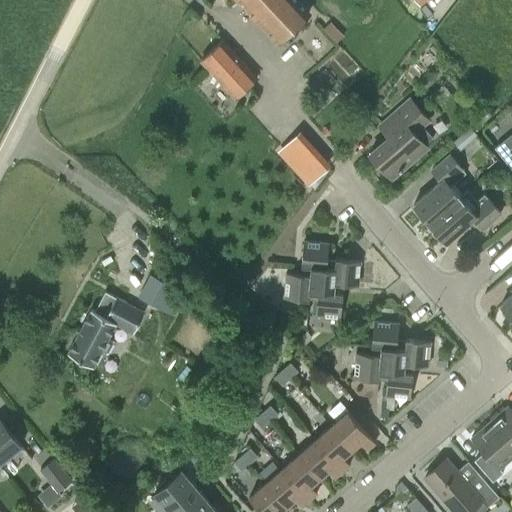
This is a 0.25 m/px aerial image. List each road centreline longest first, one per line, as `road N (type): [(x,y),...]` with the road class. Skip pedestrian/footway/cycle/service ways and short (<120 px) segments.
road 1 (residential): [(340,511),(511,361)]
road 2 (unclassified): [(0,179),(95,0)]
road 3 (residential): [(458,289),(352,165)]
